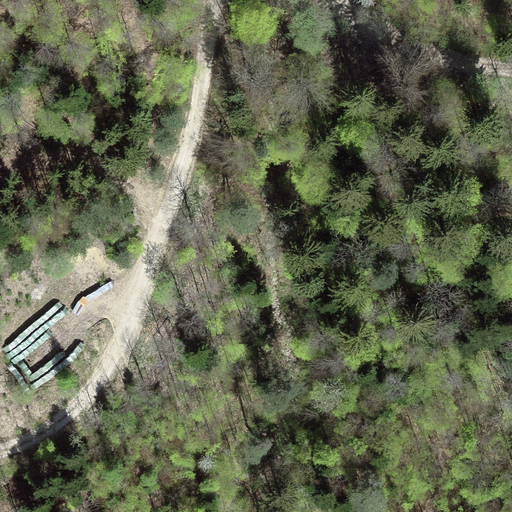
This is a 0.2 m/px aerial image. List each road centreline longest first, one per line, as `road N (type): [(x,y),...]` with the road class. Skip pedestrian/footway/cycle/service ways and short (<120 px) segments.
road 1 (track): [(216,0),(183,155),(121,338),(62,418),(0,452)]
road 2 (track): [(0,161),(96,165),(167,203)]
road 3 (track): [(456,59),(333,0)]
